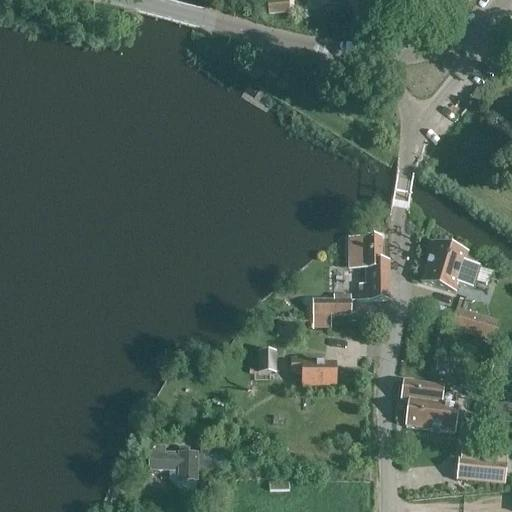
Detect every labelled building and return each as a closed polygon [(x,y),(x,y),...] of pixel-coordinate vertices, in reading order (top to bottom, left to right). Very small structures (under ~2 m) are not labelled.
[(289,0),(268,0),(269,12),(290,11),(289,0)] [(381,239),(349,239),(349,271),(366,271),(366,286),(359,286),(360,303),(390,302),(389,282),(389,263),(382,263),(381,239)] [(434,244),(421,284),(456,295),(459,285),(473,290),(480,268),(465,263),(468,254),(434,244)] [(313,324),(332,324),(332,317),(352,317),(351,297),(334,297),(334,302),(313,302),(313,324)] [(456,310),(450,332),(493,345),(500,323),(456,310)] [(276,375),(276,355),(259,355),(259,375),(276,375)] [(511,365),(496,361),(491,378),(502,381),(501,386),(511,389),(511,365)] [(303,365),(303,363),(292,363),(292,375),(302,375),(302,389),(336,389),(336,365),(303,365)] [(455,435),(459,408),(442,406),(444,388),(404,383),(401,402),(409,403),(406,428),(455,435)] [(165,447),(151,447),(151,453),(149,453),(148,474),(180,474),(180,482),(197,482),(197,454),(189,454),(189,452),(185,448),(180,448),(180,454),(165,454),(165,447)] [(504,488),(508,458),(486,455),(484,463),(459,460),(456,482),(504,488)]
